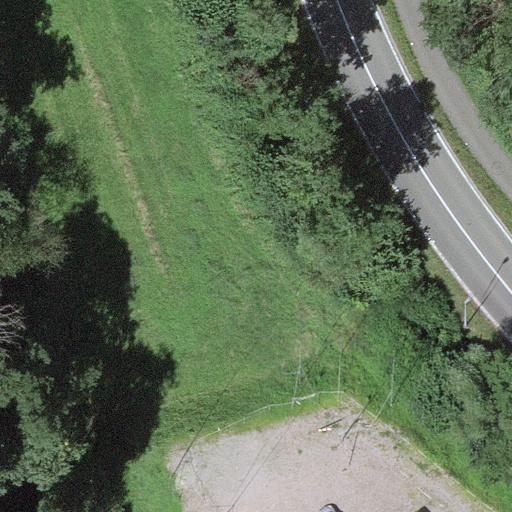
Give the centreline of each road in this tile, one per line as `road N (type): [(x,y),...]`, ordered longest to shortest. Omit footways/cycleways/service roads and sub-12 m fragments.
road 1 (primary): [(511,291),(431,186),(335,0)]
road 2 (track): [(401,0),(458,115),(511,175)]
